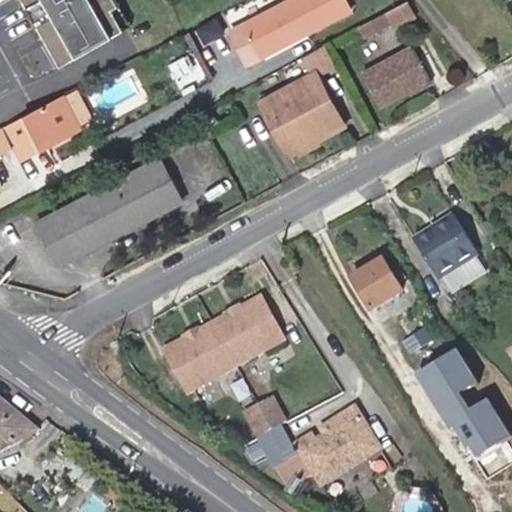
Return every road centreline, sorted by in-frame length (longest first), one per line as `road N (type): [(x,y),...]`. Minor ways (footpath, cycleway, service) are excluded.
road 1 (residential): [(25,358),(511,91)]
road 2 (primary): [(25,358),(237,511)]
